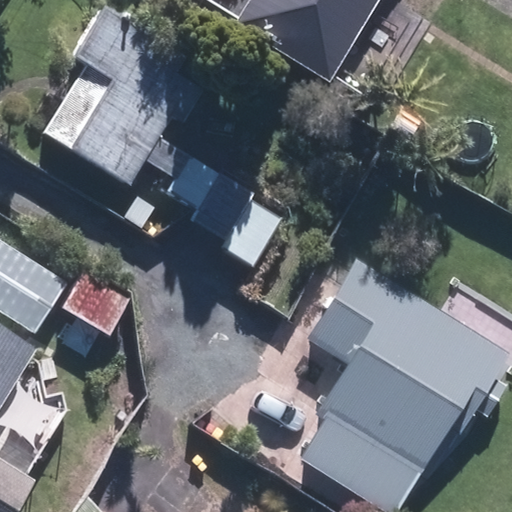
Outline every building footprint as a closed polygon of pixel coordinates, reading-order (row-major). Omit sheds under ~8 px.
[(251,0),(239,20),(327,74),(373,0),(251,0)] [(208,72),(105,4),(75,49),(96,64),(52,131),(133,184),(149,160),(232,215),(245,195),(162,140),(208,72)] [(0,238),(0,313),(37,335),(56,302),(69,280),(0,238)] [(69,280),(56,302),(107,333),(131,294),(80,263),(69,280)] [(504,358),(356,265),(314,332),(359,361),(299,455),(384,509),(444,414),(462,425),(504,358)] [(0,394),(29,349),(0,330),(0,511),(4,511),(25,481),(0,465),(0,394)]
